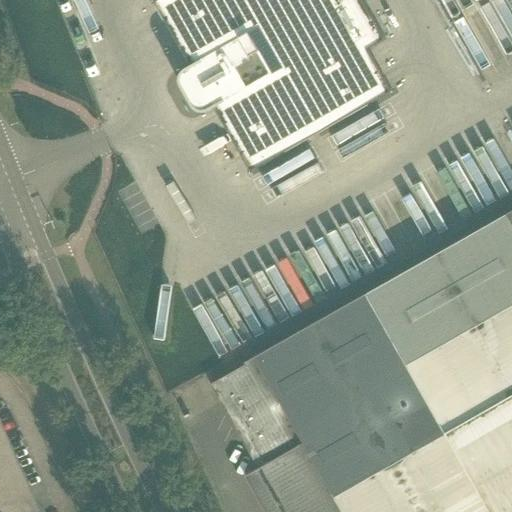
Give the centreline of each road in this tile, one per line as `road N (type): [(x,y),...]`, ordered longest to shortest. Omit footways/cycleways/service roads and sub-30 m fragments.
road 1 (tertiary): [(157,511),(14,179)]
road 2 (tertiary): [(0,227),(120,511)]
